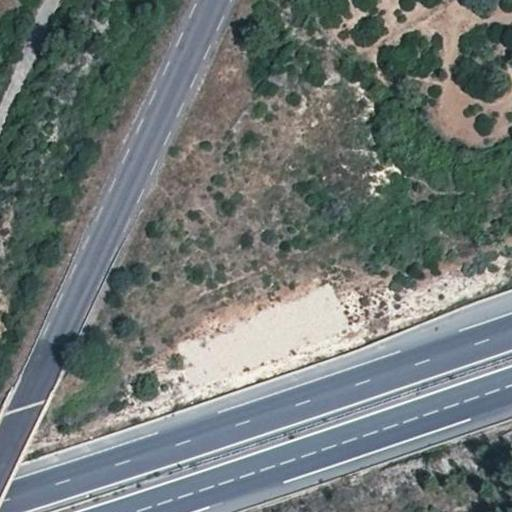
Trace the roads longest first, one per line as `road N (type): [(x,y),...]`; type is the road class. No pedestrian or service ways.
road 1 (motorway): [(511,332),(0,507)]
road 2 (tertiary): [(212,0),(0,464)]
road 3 (motorway): [(136,511),(511,383)]
